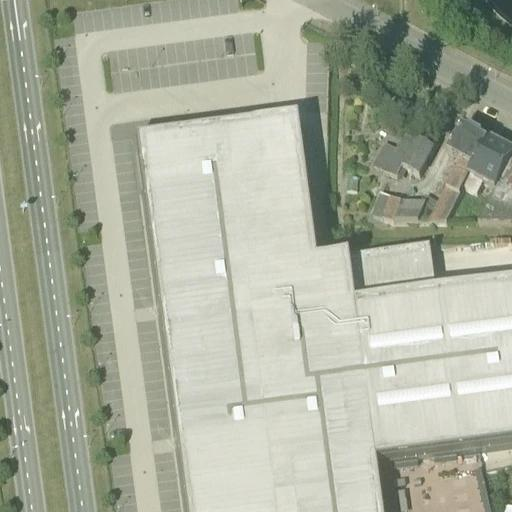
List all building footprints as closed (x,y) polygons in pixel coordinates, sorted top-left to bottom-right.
[(315,273),(297,118),(140,137),(187,496),(187,495),(189,510),(189,511),(382,511),(376,463),(511,449),(511,282),(437,290),(430,255),(315,273)] [(464,194),(467,196),(493,145),(466,131),(449,163),(459,168),(439,205),(426,199),(422,207),(402,206),(390,201),(378,196),(369,218),(394,228),(394,227),(447,227),(464,194)] [(400,155),(387,148),(375,170),(399,183),(404,172),(421,181),(440,146),(423,138),(418,145),(408,140),(400,155)] [(479,227),(483,227),(511,170),(511,155),(493,145),(467,196),(477,201),(483,190),(495,196),(489,207),(483,204),(473,222),(479,225),(479,227)] [(511,170),(483,227),(511,227),(511,170)]
